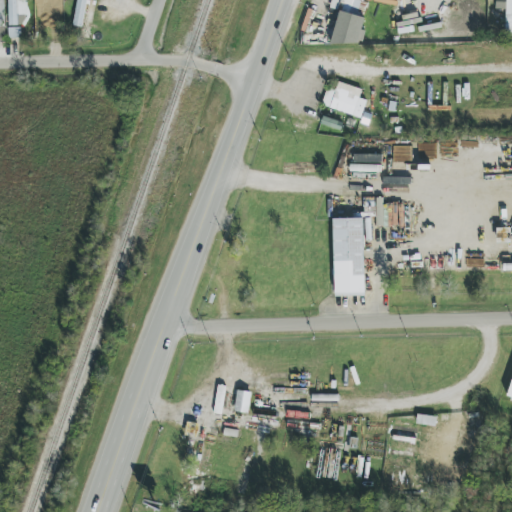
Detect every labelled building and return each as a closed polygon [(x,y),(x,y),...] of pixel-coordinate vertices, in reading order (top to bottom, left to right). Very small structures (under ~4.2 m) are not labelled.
[(8,0),(9,26),(28,25),(27,0),(8,0)] [(86,0),(77,0),(74,26),(84,27),(86,0)] [(332,0),(330,8),(363,17),(367,2),(360,0),(332,0)] [(506,10),(505,36),(511,35),(511,0),(496,0),(496,9),(506,10)] [(334,43),(363,45),(365,15),(335,14),(334,43)] [(21,30),(9,30),(9,37),(20,38),(21,30)] [(369,120),(371,114),(364,113),(367,100),(360,98),(362,89),(338,83),(336,91),(327,88),(322,108),(369,120)] [(381,155),(353,154),(353,162),(381,162),(381,155)] [(335,296),(365,296),(363,218),(333,219),(335,296)] [(364,241),(372,240),(371,218),(364,218),(364,241)] [(235,412),(249,413),(251,392),(237,391),(235,412)] [(389,465),(422,469),(426,440),(434,441),(438,417),(417,414),(416,424),(395,421),(392,439),(404,441),(402,452),(391,450),(389,465)]
